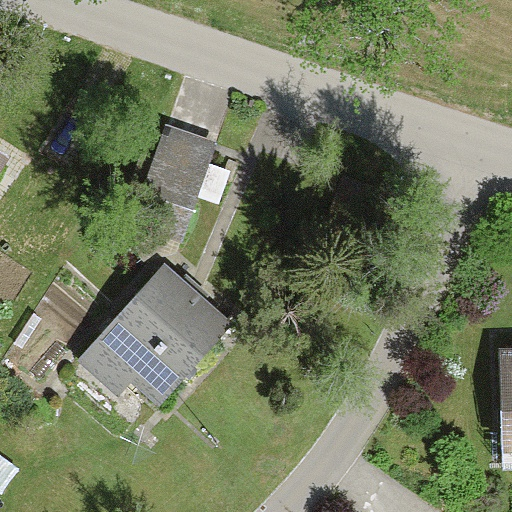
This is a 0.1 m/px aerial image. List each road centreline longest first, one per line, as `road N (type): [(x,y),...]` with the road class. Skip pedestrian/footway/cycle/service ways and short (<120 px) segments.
road 1 (unclassified): [(492,166),(23,0)]
road 2 (residential): [(492,166),(380,376),(282,511)]
